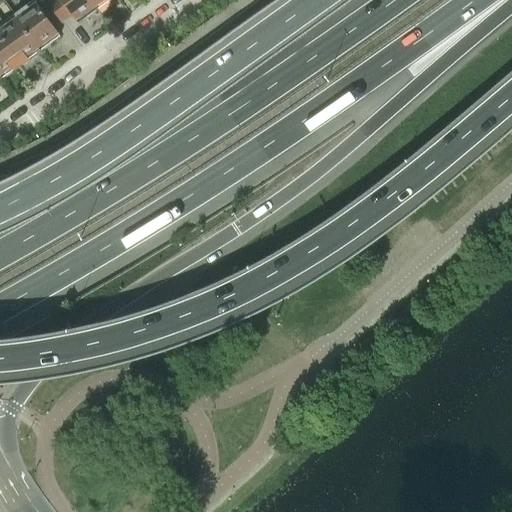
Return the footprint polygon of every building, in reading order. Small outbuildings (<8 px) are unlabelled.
[(46,0),(29,0),(13,12),(40,49),(59,36),(53,28),(62,21),(46,0)] [(96,9),(90,0),(46,0),(62,21),(71,15),(77,23),(96,9)] [(108,0),(90,0),(96,9),(108,0)] [(40,49),(13,12),(0,21),(0,35),(21,63),(40,49)] [(21,63),(0,35),(0,77),(0,78),(21,63)]
